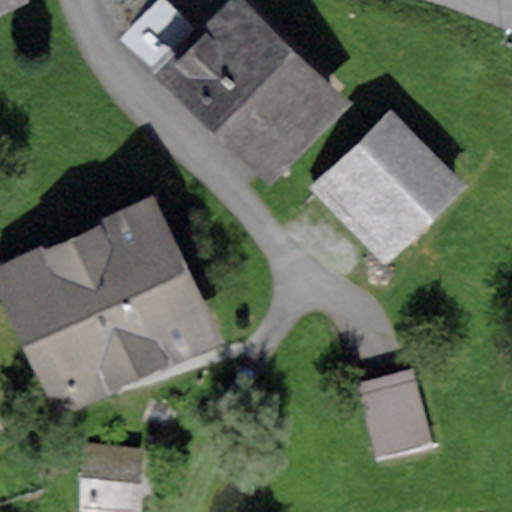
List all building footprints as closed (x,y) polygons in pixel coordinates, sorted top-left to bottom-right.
[(270,161),(330,100),(233,6),(174,68),(270,161)] [(388,117),(318,186),(382,252),(452,184),(388,117)] [(13,275),(67,388),(196,326),(141,214),(13,275)] [(375,457),(430,442),(411,371),(356,386),(375,457)] [(102,507),(102,511),(125,511),(129,452),(89,448),(86,505),(102,507)]
